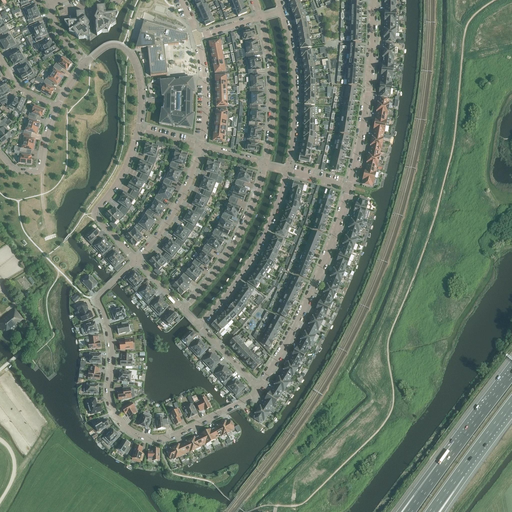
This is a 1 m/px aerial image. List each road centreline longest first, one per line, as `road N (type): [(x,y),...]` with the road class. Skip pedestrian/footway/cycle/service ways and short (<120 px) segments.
road 1 (residential): [(259,389),(175,436),(143,437),(124,427),(111,407),(112,350),(96,298),(136,261)]
road 2 (residential): [(349,189),(314,289),(259,389)]
road 3 (residential): [(372,0),(367,99),(349,189)]
road 4 (residential): [(200,326),(254,258),(287,170)]
road 5 (residential): [(265,164),(238,236),(183,310)]
road 6 (residential): [(287,170),(295,84),(281,11)]
road 7 (residential): [(138,131),(124,170),(95,211),(136,261)]
road 8 (residential): [(258,18),(272,109),(265,164)]
road 9 (residential): [(136,261),(176,209),(201,147)]
road 10 (residential): [(85,63),(108,45),(126,49),(138,77),(138,131)]
